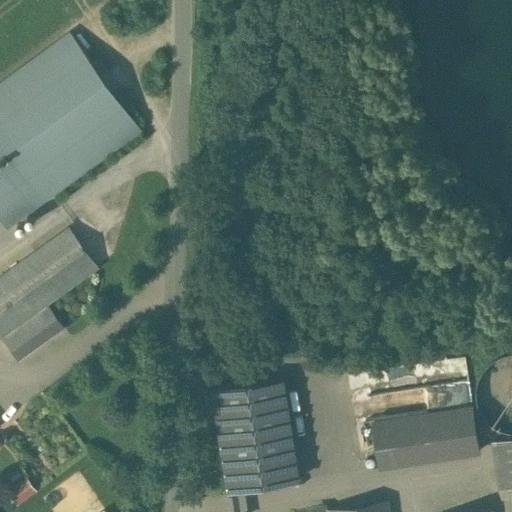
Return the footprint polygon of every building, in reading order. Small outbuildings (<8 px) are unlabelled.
[(72,33),(0,85),(0,216),(5,223),(139,125),(72,33)] [(25,219),(26,221),(27,222),(29,223),(31,223),(33,222),(34,220),(35,218),(34,216),(34,215),(32,213),(30,213),(28,213),(27,214),(25,215),(25,217),(25,219)] [(21,229),(23,229),(25,228),(26,226),(27,225),(27,223),(26,221),(24,219),(22,219),(20,219),(19,219),(17,221),(16,223),(16,225),(17,227),(19,228),(21,229)] [(69,226),(0,275),(0,336),(48,302),(98,267),(69,226)] [(63,323),(48,302),(0,336),(16,358),(63,323)] [(477,393),(481,409),(492,421),(506,428),(511,428),(511,352),(500,355),(487,364),(479,378),(477,393)] [(283,376),(214,387),(228,487),(298,476),(283,376)] [(480,448),(473,402),(372,419),(380,464),(480,448)] [(511,434),(494,437),(501,484),(510,482),(511,481),(511,434)] [(34,473),(13,486),(22,501),(43,488),(34,473)] [(240,511),(237,491),(229,493),(232,511),(240,511)] [(387,511),(385,499),(330,508),(330,511),(387,511)]
